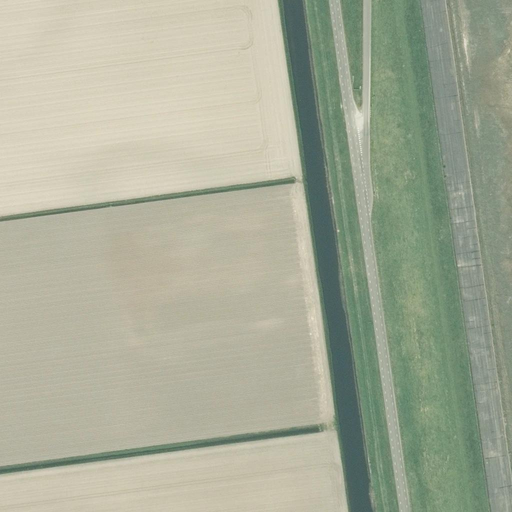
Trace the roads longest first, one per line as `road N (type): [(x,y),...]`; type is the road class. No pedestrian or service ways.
road 1 (unclassified): [(405,511),(362,188)]
road 2 (unclassified): [(362,188),(333,0)]
road 3 (unclassified): [(362,188),(366,0)]
